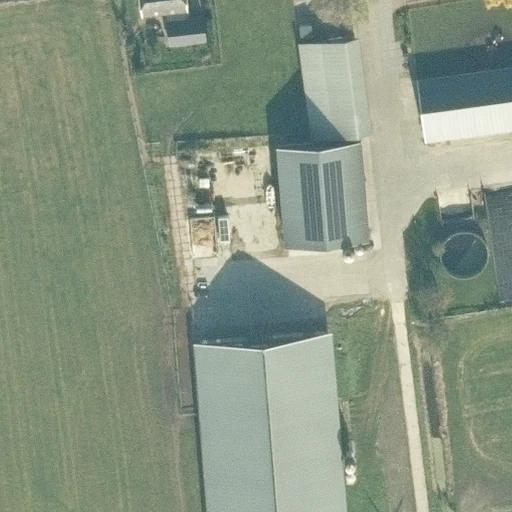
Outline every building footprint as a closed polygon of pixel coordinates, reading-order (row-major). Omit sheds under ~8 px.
[(138,0),(140,15),(185,9),(184,0),(138,0)] [(186,16),(185,9),(164,12),(165,19),(168,44),(205,40),(202,14),(186,16)] [(312,34),(311,21),(297,23),(299,36),(312,34)] [(358,32),(297,40),(309,132),(310,137),(355,131),(371,129),(358,32)] [(511,66),(416,79),(425,138),(511,126),(511,66)] [(365,234),(358,139),(278,145),(286,241),(365,234)] [(346,511),(332,328),(192,339),(206,511),(346,511)]
